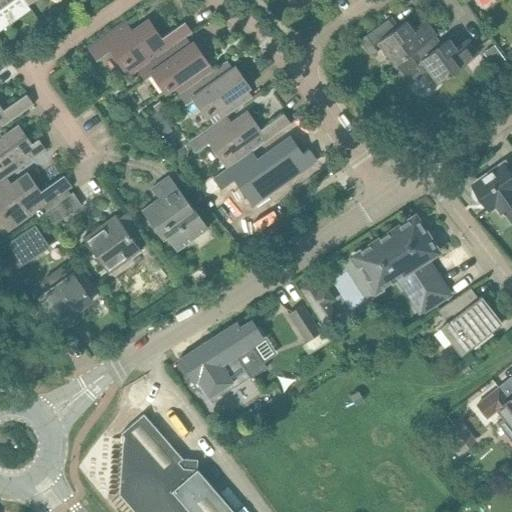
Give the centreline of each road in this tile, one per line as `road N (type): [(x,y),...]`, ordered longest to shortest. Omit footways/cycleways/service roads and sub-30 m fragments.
road 1 (unclassified): [(124,363),(386,197)]
road 2 (residential): [(96,162),(40,73),(129,0)]
road 3 (unknown): [(129,511),(113,495),(102,460),(125,404),(164,379)]
road 4 (unknown): [(164,379),(261,511)]
road 5 (residential): [(386,197),(299,71)]
road 6 (residential): [(511,287),(424,172)]
